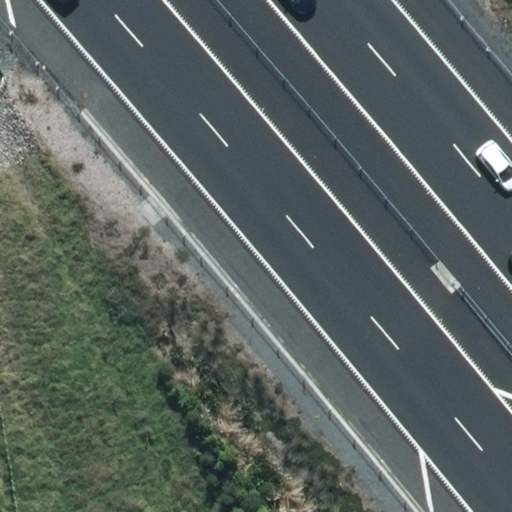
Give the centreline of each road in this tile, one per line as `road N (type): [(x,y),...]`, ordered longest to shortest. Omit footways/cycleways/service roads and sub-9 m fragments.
road 1 (motorway): [(511,507),(100,0)]
road 2 (motorway): [(334,0),(511,222)]
